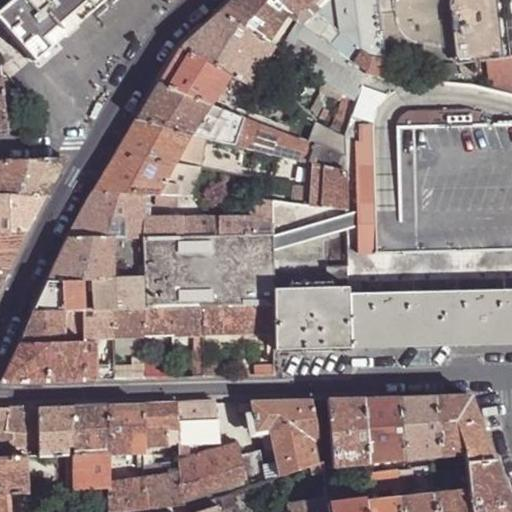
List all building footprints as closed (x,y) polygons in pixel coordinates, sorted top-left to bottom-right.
[(35,60),(104,0),(12,0),(0,11),(0,25),(13,40),(21,49),(33,62),(35,60)] [(280,23),(287,13),(267,0),(232,0),(219,13),(267,42),(280,23)] [(267,0),(287,13),(294,18),(306,7),(314,0),(267,0)] [(335,0),(339,31),(337,32),(359,51),(351,64),(363,75),(385,80),(376,0),(335,0)] [(448,0),(457,65),(466,64),(457,0),(448,0)] [(511,30),(508,0),(457,0),(466,64),(511,57),(511,30)] [(299,22),(327,45),(337,32),(306,7),(294,18),(299,22)] [(249,85),(273,46),(267,42),(219,13),(204,26),(181,47),(180,48),(249,85)] [(292,32),(299,22),(294,18),(287,13),(280,23),(292,32)] [(354,99),(363,75),(351,64),(327,45),(299,22),(292,32),(279,50),(281,52),(293,60),(328,83),(344,94),(346,95),(354,99)] [(21,49),(13,40),(10,43),(18,52),(21,49)] [(249,85),(180,48),(170,65),(158,84),(210,104),(216,96),(239,107),(253,86),(249,85)] [(285,72),(293,60),(281,52),(273,65),(285,72)] [(354,99),(349,115),(343,136),(344,155),(344,172),(345,210),(349,349),(356,350),(388,349),(489,345),(511,344),(511,94),(473,85),(401,79),(385,80),(363,75),(354,99)] [(340,102),(344,94),(328,83),(322,91),(340,102)] [(1,86),(3,106),(14,105),(17,102),(16,84),(11,84),(1,86)] [(344,172),(344,155),(329,151),(210,104),(158,84),(150,98),(136,119),(302,162),(312,165),(344,172)] [(349,115),(354,99),(346,95),(329,130),(332,132),(343,136),(349,115)] [(328,112),(324,109),(318,119),(323,121),(328,112)] [(270,171),(271,163),(300,170),(302,162),(136,119),(129,132),(115,155),(173,164),(177,157),(270,171)] [(344,155),(343,136),(332,132),(329,151),(344,155)] [(199,167),(173,164),(115,155),(107,169),(93,192),(145,195),(151,195),(190,197),(199,167)] [(0,159),(0,197),(45,197),(55,178),(65,160),(64,157),(0,159)] [(345,210),(344,172),(312,165),(309,206),(345,210)] [(271,201),(278,202),(280,180),(273,178),(271,201)] [(272,233),(271,201),(250,200),(251,218),(146,218),(145,195),(93,192),(84,209),(67,239),(272,233)] [(151,205),(179,207),(192,207),(192,204),(190,204),(191,197),(190,197),(151,195),(151,205)] [(0,234),(26,233),(34,217),(45,197),(0,197),(0,234)] [(192,204),(239,206),(240,200),(191,197),(190,204),(192,204)] [(272,233),(274,351),(305,350),(349,349),(345,210),(309,206),(278,202),(271,201),(272,233)] [(0,234),(0,271),(8,271),(17,252),(26,233),(0,234)] [(272,306),(272,233),(67,239),(63,248),(46,284),(143,281),(144,309),(171,309),(201,308),(272,306)] [(0,271),(0,288),(0,287),(8,271),(0,271)] [(141,310),(144,309),(143,281),(46,284),(44,289),(33,313),(69,312),(80,311),(111,311),(141,310)] [(273,332),(272,306),(201,308),(201,335),(244,334),(273,332)] [(201,335),(201,308),(171,309),(172,336),(196,335),(201,335)] [(172,336),(171,309),(144,309),(141,310),(142,337),(172,336)] [(142,337),(141,310),(111,311),(111,339),(142,337)] [(81,345),(80,311),(69,312),(69,345),(81,345)] [(80,311),(81,345),(82,382),(94,382),(94,366),(92,339),(111,339),(111,311),(80,311)] [(69,345),(69,312),(33,313),(26,329),(17,347),(69,345)] [(82,382),(81,345),(69,345),(17,347),(10,361),(0,381),(0,384),(62,383),(82,382)] [(153,349),(143,349),(143,358),(143,380),(154,380),(153,349)] [(201,370),(201,351),(196,351),(191,351),(191,379),(202,379),(201,370)] [(132,380),(143,380),(143,358),(131,358),(132,380)] [(112,381),(112,366),(107,366),(94,366),(94,382),(112,381)] [(209,370),(201,370),(202,379),(232,377),(232,371),(209,371),(209,370)] [(463,455),(464,464),(465,465),(495,462),(470,395),(453,396),(433,396),(439,457),(463,455)] [(403,460),(439,457),(433,396),(416,397),(398,397),(403,460)] [(369,463),(403,460),(398,397),(383,397),(363,398),(369,463)] [(333,466),(369,463),(363,398),(345,399),(327,399),(333,466)] [(221,497),(234,492),(278,477),(282,475),(314,464),(310,439),(317,437),(310,400),(287,400),(251,401),(256,430),(259,432),(269,430),(275,462),(262,466),(259,450),(241,456),(238,445),(220,450),(220,442),(216,402),(177,403),(178,428),(180,443),(180,448),(181,460),(182,474),(184,505),(185,509),(216,498),(221,497)] [(142,404),(145,448),(170,447),(174,443),(173,428),(178,428),(177,403),(158,404),(142,404)] [(109,454),(145,452),(145,448),(142,404),(125,405),(108,405),(109,452),(109,454)] [(76,454),(109,452),(108,405),(89,406),(73,406),(75,445),(76,454)] [(68,445),(75,445),(73,406),(53,407),(39,407),(40,447),(40,456),(47,456),(56,455),(69,455),(68,445)] [(33,449),(40,447),(39,407),(16,408),(0,408),(0,458),(26,457),(27,446),(33,445),(33,449)] [(75,489),(110,487),(110,483),(109,454),(109,452),(76,454),(74,454),(75,489)] [(57,463),(56,455),(47,456),(48,464),(57,463)] [(155,470),(155,455),(145,455),(146,470),(155,470)] [(29,492),(26,457),(0,458),(0,493),(10,493),(29,492)] [(282,475),(283,484),(296,479),(298,485),(324,479),(321,462),(314,464),(282,475)] [(495,462),(465,465),(468,490),(470,508),(510,503),(502,482),(495,462)] [(396,471),(361,474),(362,487),(372,486),(372,487),(397,485),(397,482),(396,477),(396,471)] [(146,478),(148,509),(184,505),(182,474),(146,478)] [(110,510),(109,511),(126,511),(148,509),(146,478),(110,483),(110,487),(110,510)] [(42,491),(65,490),(65,479),(42,480),(42,491)] [(468,490),(433,494),(434,511),(470,511),(470,508),(468,490)] [(38,498),(38,492),(29,492),(10,493),(10,503),(15,506),(38,505),(38,498)] [(236,500),(234,492),(221,497),(224,504),(236,500)] [(9,511),(10,503),(10,493),(0,493),(0,511),(9,511)] [(434,511),(433,494),(398,498),(399,511),(434,511)] [(219,511),(216,498),(185,509),(185,511),(219,511)] [(399,511),(398,498),(364,502),(364,511),(399,511)] [(287,511),(328,511),(327,504),(326,500),(287,506),(287,511)] [(328,511),(364,511),(364,502),(363,500),(327,504),(328,511)] [(511,511),(511,508),(510,503),(470,508),(470,511),(511,511)]
